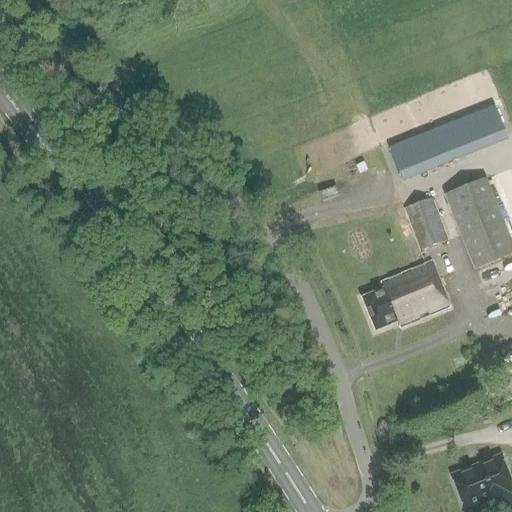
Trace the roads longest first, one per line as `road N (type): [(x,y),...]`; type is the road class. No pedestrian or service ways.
road 1 (unclassified): [(360,511),(376,503),(372,487),(310,304),(286,263),(253,224),(0,13)]
road 2 (secondary): [(308,511),(245,415),(0,89)]
